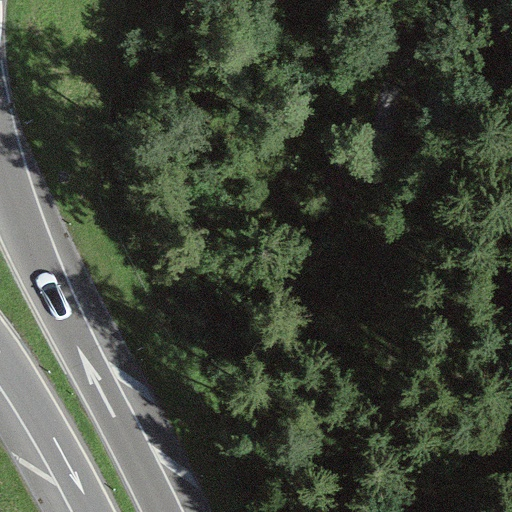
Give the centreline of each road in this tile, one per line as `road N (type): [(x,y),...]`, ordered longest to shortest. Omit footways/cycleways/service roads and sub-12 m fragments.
road 1 (motorway): [(168,511),(46,275),(0,162)]
road 2 (motorway): [(0,357),(87,511)]
